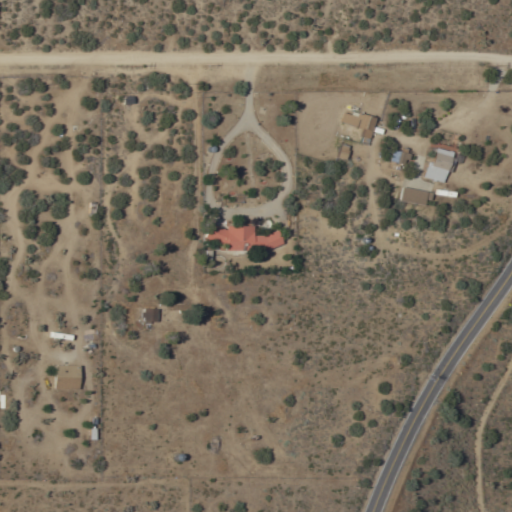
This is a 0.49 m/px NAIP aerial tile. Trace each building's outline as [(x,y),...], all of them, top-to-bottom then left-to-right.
[(337,121),(340,112),(348,114),(349,111),(354,112),(355,111),(373,117),(369,131),(365,143),(360,141),(361,136),(358,135),(360,130),(356,128),(356,127),(337,121)] [(343,159),(335,157),(339,143),(346,145),(345,149),(346,149),(343,159)] [(406,160),(403,159),(401,164),(387,160),(390,149),(400,151),(401,146),(405,148),(404,152),(408,153),(406,160)] [(425,163),(428,164),(433,149),(445,152),(445,151),(450,153),(448,158),(451,159),(452,154),(459,157),(457,164),(451,162),(448,173),(444,172),(441,183),(433,181),(433,182),(430,182),(430,180),(421,177),(425,163)] [(430,192),(429,200),(423,198),(422,205),(397,200),(400,186),(430,192)] [(224,250),(224,245),(202,236),(207,223),(223,230),(223,226),(250,225),(250,235),(261,235),(275,230),(280,243),(263,250),(224,250)] [(154,323),(140,322),(140,318),(138,318),(138,313),(140,313),(141,309),(154,310),(154,323)] [(75,390),(51,390),(51,366),(76,366),(75,390)]
